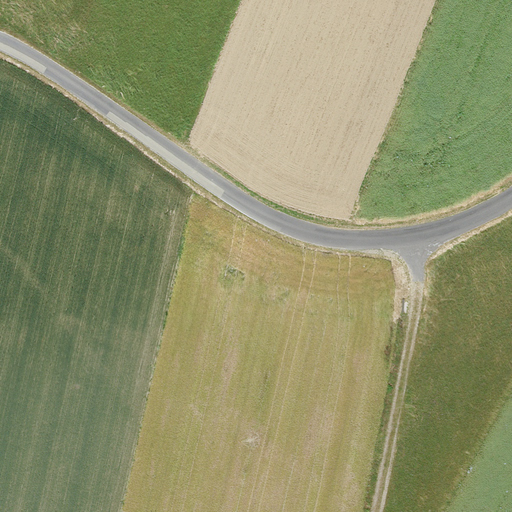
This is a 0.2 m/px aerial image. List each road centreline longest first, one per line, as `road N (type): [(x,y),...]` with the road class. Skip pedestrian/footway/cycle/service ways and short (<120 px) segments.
road 1 (tertiary): [(0,45),(293,233),(341,243),(421,238),(511,195)]
road 2 (track): [(368,511),(421,238)]
